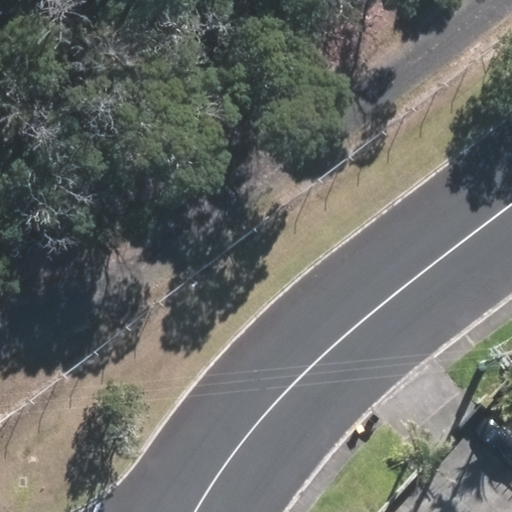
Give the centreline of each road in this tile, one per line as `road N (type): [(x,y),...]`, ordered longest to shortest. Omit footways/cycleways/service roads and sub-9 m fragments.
road 1 (track): [(0,348),(451,0)]
road 2 (unclassified): [(197,511),(259,415),(334,324),(511,190)]
